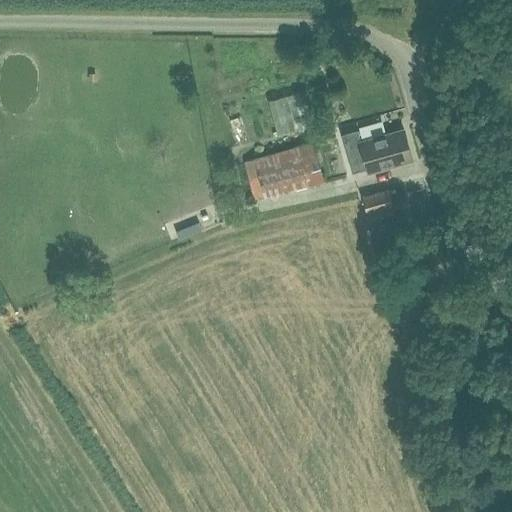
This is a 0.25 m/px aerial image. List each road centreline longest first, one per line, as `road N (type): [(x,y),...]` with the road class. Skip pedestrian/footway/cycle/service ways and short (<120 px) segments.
road 1 (tertiary): [(0,17),(343,16),(367,26),(399,71)]
road 2 (tertiary): [(511,294),(468,232),(399,71)]
